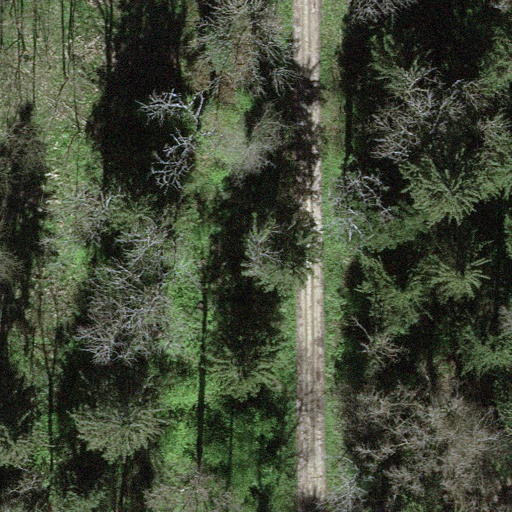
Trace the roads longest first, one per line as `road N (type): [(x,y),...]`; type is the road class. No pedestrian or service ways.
road 1 (track): [(300,0),(307,511)]
road 2 (track): [(511,73),(304,161)]
